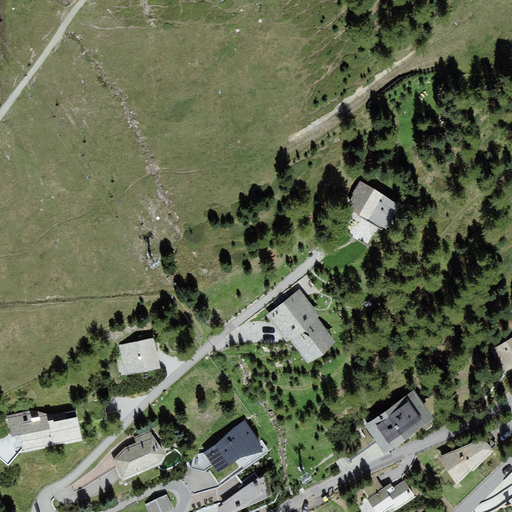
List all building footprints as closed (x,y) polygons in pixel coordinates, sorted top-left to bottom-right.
[(346,207),(384,230),(400,206),(360,182),(346,207)] [(300,289),(264,316),(286,343),(290,340),(308,364),(336,342),(317,318),(320,316),(300,289)] [(154,338),(119,345),(126,376),(161,369),(154,338)] [(511,371),(511,339),(490,352),(504,376),(511,371)] [(414,391),(365,424),(386,453),(434,419),(414,391)] [(23,453),(83,441),(77,410),(52,415),(32,411),(7,416),(12,437),(20,436),(23,453)] [(213,465),(219,473),(240,458),(262,452),(259,442),(245,420),(203,453),(194,455),(191,468),(205,471),(212,466),(213,465)] [(124,448),(112,460),(122,481),(162,464),(167,456),(150,430),(134,438),(136,443),(124,448)] [(482,438),(438,458),(456,485),(472,470),(473,471),(495,450),(482,438)] [(218,506),(219,511),(234,511),(272,496),(267,472),(218,506)] [(390,484),(367,500),(375,511),(384,511),(387,510),(388,511),(393,511),(415,497),(404,481),(393,488),(390,484)] [(164,511),(173,508),(167,494),(144,504),(147,511),(164,511)]
